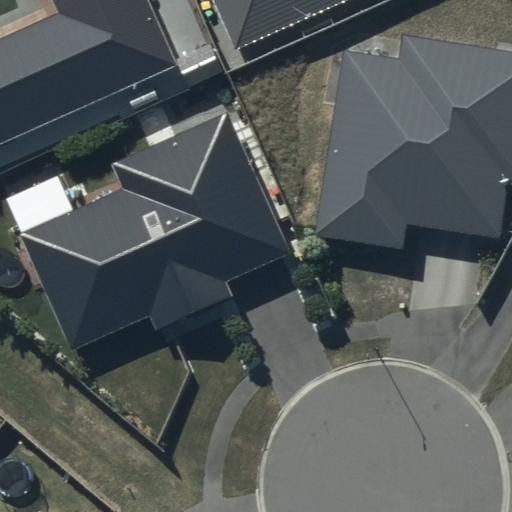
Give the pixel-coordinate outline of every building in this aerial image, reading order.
[(152,0),(43,0),(0,20),(0,125),(174,48),(152,0)] [(217,0),(233,33),(307,0),(217,0)] [(511,35),(399,18),(395,42),(340,34),(312,219),(400,232),(403,209),(496,224),(506,165),(511,165),(511,35)] [(225,95),(110,146),(122,172),(19,218),(71,332),(147,297),(155,315),(231,281),(225,267),(289,239),(225,95)] [(53,511),(29,492),(12,511),(53,511)]
